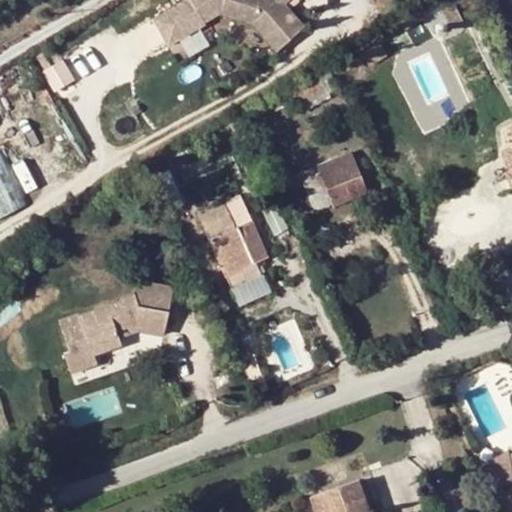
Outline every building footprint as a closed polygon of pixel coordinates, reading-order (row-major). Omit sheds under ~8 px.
[(274,0),(275,0),(274,0),(226,0),(223,9),(247,18),(266,50),(298,32),(283,5),(292,0),(295,0),(297,4),(303,0),(274,0)] [(454,6),(443,12),(450,28),(462,21),(454,6)] [(418,11),(400,21),(414,44),(431,35),(418,11)] [(378,42),(362,52),(369,65),(386,55),(378,42)] [(304,112),(329,99),(324,88),(299,101),(304,112)] [(511,146),(502,151),(511,170),(511,169),(511,146)] [(0,151),(0,215),(29,206),(10,148),(0,151)] [(351,151),(345,154),(347,162),(354,160),(351,151)] [(345,154),(316,165),(327,195),(332,206),(367,192),(354,160),(347,162),(345,154)] [(163,170),(167,179),(189,168),(184,160),(163,170)] [(327,195),(316,165),(299,171),(310,201),(327,195)] [(268,196),(261,182),(247,189),(254,203),(268,196)] [(266,257),(242,206),(239,198),(221,206),(225,214),(203,224),(227,275),(266,257)] [(275,239),(288,231),(273,205),(260,212),(275,239)] [(174,294),(137,284),(134,297),(137,308),(168,317),(174,294)] [(79,318),(78,317),(58,324),(68,354),(62,356),(68,374),(94,365),(91,356),(119,347),(117,341),(114,333),(136,326),(139,334),(161,340),(168,317),(137,308),(134,297),(119,302),(120,304),(79,318)] [(139,334),(136,326),(114,333),(117,341),(139,334)] [(319,511),(414,511),(369,511),(358,482),(314,498),(319,511)]
